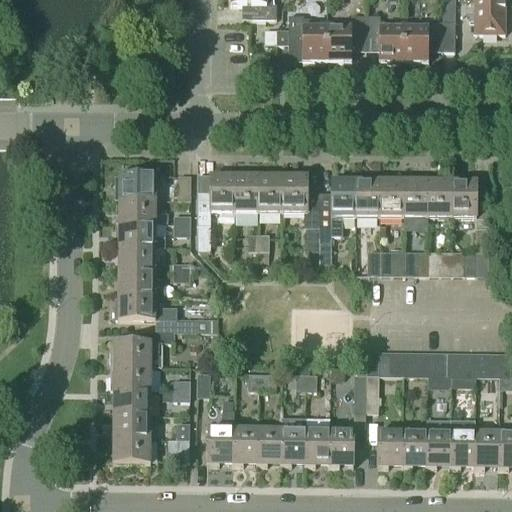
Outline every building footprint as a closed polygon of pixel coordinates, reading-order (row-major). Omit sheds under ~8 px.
[(242,12),(242,26),(277,26),(277,11),(267,11),(266,0),(231,0),(232,12),(242,12)] [(443,4),(443,16),(456,16),(456,4),(443,4)] [(506,4),(476,4),(476,17),(469,17),(469,27),(476,27),(476,41),(506,41),(506,4)] [(302,68),(327,68),(327,29),(324,29),(319,30),(316,31),(316,33),(304,33),(304,22),(289,22),(289,35),(289,51),(289,52),(300,52),(302,55),(302,68)] [(327,68),(352,69),(352,58),(365,58),(365,23),(351,23),(351,34),(339,33),(339,31),(335,30),(332,29),(327,29),(327,68)] [(380,58),(380,69),(404,69),(404,29),(401,29),(396,30),(393,31),(393,34),(381,34),(381,23),(365,23),(365,58),(380,58)] [(404,29),(404,69),(428,69),(428,59),(428,54),(443,54),(443,29),(428,29),(425,29),(422,30),(419,30),(415,31),(413,30),(408,29),(405,29),(404,29)] [(443,54),(443,59),(456,59),(456,30),(443,29),(443,54)] [(275,50),(289,51),(289,35),(275,35),(275,50)] [(211,179),(211,181),(210,181),(210,199),(198,199),(197,257),(210,257),(210,219),(234,219),(235,186),(235,181),(224,181),(224,179),(211,179)] [(259,179),(259,181),(258,219),(282,219),(283,187),(283,182),(272,182),(272,180),(259,179)] [(283,179),(283,182),(283,187),(282,219),(303,219),(303,234),(307,234),(306,258),(319,258),(319,201),(307,201),(307,182),(302,182),(302,179),(283,179)] [(234,219),(258,219),(259,181),(248,181),(248,186),(235,186),(234,219)] [(156,182),(119,182),(119,193),(124,193),(123,206),(119,206),(156,207),(156,182)] [(189,207),(189,182),(177,182),(177,207),(189,207)] [(331,183),(331,186),(330,201),(319,201),(319,258),(319,282),(323,282),(323,270),(331,270),(331,243),(342,243),(342,224),(356,224),(356,191),(356,186),(345,186),(345,183),(331,183)] [(380,186),(380,224),(404,224),(404,183),(403,183),(403,187),(393,186),(393,191),(380,191),(380,186)] [(404,224),(403,236),(427,236),(427,225),(428,192),(428,187),(417,187),(417,183),(404,183),(404,224)] [(356,224),(380,224),(380,186),(369,186),(369,191),(356,191),(356,224)] [(427,225),(451,225),(452,192),(452,187),(441,187),(441,192),(428,192),(427,225)] [(451,225),(476,225),(476,187),(465,187),(465,192),(452,192),(451,225)] [(123,230),(118,230),(118,231),(156,231),(156,207),(119,206),(119,217),(123,217),(123,230)] [(173,223),(172,231),(189,231),(189,223),(173,223)] [(123,254),(118,254),(118,255),(156,255),(156,231),(118,231),(118,241),(123,241),(123,254)] [(188,241),(189,231),(172,231),(172,241),(188,241)] [(475,236),(475,259),(476,259),(488,259),(488,236),(475,236)] [(247,258),(258,258),(258,241),(247,241),(247,258)] [(269,269),(268,258),(268,241),(258,241),(258,258),(258,269),(269,269)] [(118,278),(118,279),(156,279),(156,255),(118,255),(118,265),(123,265),(123,278),(118,278)] [(368,258),(367,284),(380,284),(380,258),(368,258)] [(380,284),(392,284),(392,259),(380,258),(380,284)] [(392,284),(404,284),(404,259),(392,259),(392,284)] [(404,284),(416,284),(416,259),(410,259),(404,259),(404,284)] [(416,284),(428,284),(428,259),(416,259),(416,284)] [(428,284),(440,284),(440,259),(428,259),(428,284)] [(440,284),(452,284),(452,259),(440,259),(440,284)] [(452,284),(464,284),(464,259),(452,259),(452,284)] [(476,259),(475,259),(464,259),(464,284),(476,284),(476,259)] [(476,284),(488,285),(488,259),(476,259),(476,284)] [(172,279),(188,280),(198,280),(198,271),(192,271),(192,270),(172,270),(172,279)] [(118,302),(118,303),(156,303),(156,279),(118,279),(118,289),(123,289),(123,302),(118,302)] [(188,289),(188,280),(172,279),(172,289),(188,289)] [(174,317),(156,317),(156,303),(118,303),(118,313),(123,314),(123,326),(118,326),(118,328),(159,328),(159,339),(174,339),(174,340),(210,341),(211,326),(174,326),(174,317)] [(110,360),(110,372),(113,372),(113,373),(160,373),(160,351),(174,351),(174,340),(174,339),(159,339),(129,339),(129,349),(113,348),(113,360),(110,360)] [(366,360),(366,383),(367,383),(378,383),(378,360),(366,360)] [(378,383),(390,383),(391,360),(378,360),(378,383)] [(390,383),(402,383),(403,360),(391,360),(390,383)] [(402,383),(414,383),(415,360),(403,360),(402,383)] [(414,383),(426,383),(427,360),(415,360),(414,383)] [(426,383),(438,384),(439,361),(427,360),(426,383)] [(438,384),(450,384),(451,361),(439,361),(438,384)] [(463,361),(451,361),(450,384),(452,384),(452,393),(474,394),(474,384),(462,384),(463,361)] [(475,361),(463,361),(462,384),(474,384),(475,361)] [(487,361),(475,361),(474,384),(480,384),(486,384),(487,361)] [(498,361),(487,361),(486,384),(498,384),(498,361)] [(510,362),(498,361),(498,384),(510,385),(510,362)] [(110,384),(110,396),(113,396),(113,397),(150,397),(150,376),(160,376),(160,373),(113,373),(113,384),(110,384)] [(305,398),(306,373),(299,373),(299,382),(296,382),(295,397),(305,398)] [(306,373),(305,398),(317,398),(317,373),(306,373)] [(345,373),(330,373),(330,388),(340,388),(345,383),(345,373)] [(209,403),(209,380),(197,380),(197,403),(209,403)] [(248,398),(258,398),(258,381),(248,381),(248,398)] [(276,382),(258,381),(258,398),(276,398),(276,382)] [(354,383),(354,407),(354,420),(366,420),(367,383),(366,383),(354,383)] [(378,420),(377,400),(378,383),(367,383),(366,420),(378,420)] [(511,384),(510,385),(498,384),(498,396),(499,396),(511,395),(511,384)] [(173,388),(172,397),(189,397),(189,388),(173,388)] [(113,420),(113,421),(150,421),(150,397),(113,397),(113,408),(118,408),(118,420),(113,420)] [(172,409),(189,409),(189,397),(172,397),(172,409)] [(113,444),(113,445),(150,445),(150,421),(113,421),(113,432),(118,432),(118,444),(113,444)] [(281,436),(280,473),(291,473),(291,468),(303,469),(303,473),(304,473),(305,425),(281,425),(281,436)] [(305,425),(304,473),(314,474),(315,469),(327,469),(327,474),(328,474),(328,437),(329,426),(305,425)] [(448,471),(448,476),(449,476),(450,427),(426,426),(426,438),(425,476),(435,476),(435,471),(448,471)] [(511,426),(511,440),(498,440),(497,477),(507,478),(507,473),(511,472),(511,426)] [(472,477),(473,477),(474,439),(475,439),(475,427),(450,427),(449,476),(459,477),(459,472),(472,472),(472,477)] [(176,431),(176,445),(189,445),(189,431),(176,431)] [(209,435),(208,472),(219,472),(219,467),(232,467),(232,472),(233,436),(209,435)] [(256,468),(255,472),(256,472),(257,436),(233,436),(232,472),(243,472),(243,467),(256,468)] [(279,468),(279,473),(280,473),(281,436),(257,436),(256,472),(267,473),(267,468),(279,468)] [(352,474),(353,438),(328,437),(328,474),(338,474),(338,469),(351,470),(351,474),(352,474)] [(377,437),(376,475),(388,475),(388,470),(400,470),(400,475),(401,475),(402,438),(377,437)] [(424,471),(424,476),(425,476),(426,438),(402,438),(401,475),(411,476),(412,471),(424,471)] [(496,477),(497,477),(498,440),(475,439),(474,439),(473,477),(483,477),(483,472),(496,472),(496,477)] [(113,470),(149,470),(150,445),(113,445),(113,456),(118,456),(118,468),(113,468),(113,470)] [(176,471),(189,471),(189,445),(176,445),(176,446),(168,446),(168,459),(176,459),(176,471)]
